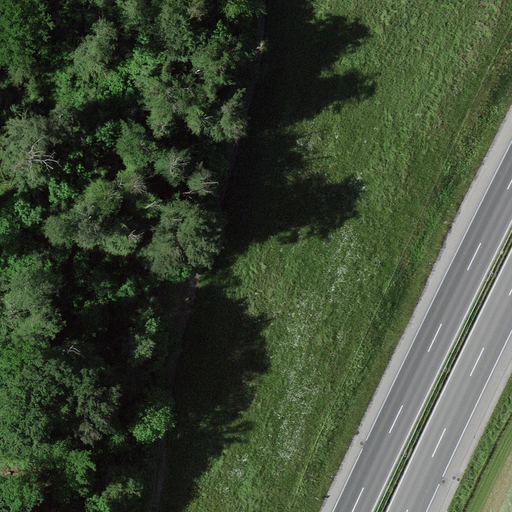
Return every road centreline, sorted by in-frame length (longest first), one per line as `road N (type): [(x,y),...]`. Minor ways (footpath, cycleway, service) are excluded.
road 1 (track): [(154,511),(177,347),(249,95),(262,0)]
road 2 (motorway): [(511,180),(352,511)]
road 3 (motorway): [(406,511),(511,291)]
